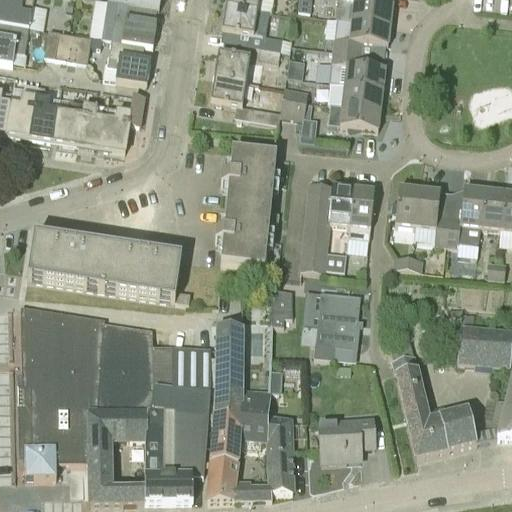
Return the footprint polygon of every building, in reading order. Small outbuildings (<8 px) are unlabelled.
[(33,0),(1,0),(0,7),(0,6),(0,29),(28,34),(44,37),(48,14),(32,11),(33,0)] [(127,0),(129,0),(127,11),(149,15),(158,16),(161,0),(127,0)] [(269,19),(257,17),(259,0),(227,0),(225,12),(269,19)] [(367,0),(339,0),(339,5),(337,5),(335,26),(339,26),(389,32),(392,11),(366,8),(367,0)] [(311,6),(298,5),(297,18),(310,19),(311,6)] [(73,7),(65,6),(64,18),(71,19),(73,7)] [(149,15),(127,11),(107,8),(101,46),(104,46),(111,47),(143,53),(152,54),(156,31),(146,30),(149,15)] [(265,43),(269,19),(225,12),(221,37),(247,42),(245,52),(260,55),(280,58),(282,45),(265,43)] [(387,53),(389,32),(339,26),(337,46),(333,46),(332,58),(360,62),(361,50),(387,53)] [(24,61),(28,34),(0,29),(0,69),(13,71),(14,59),(24,61)] [(55,65),(59,39),(48,37),(44,64),(55,65)] [(65,67),(69,41),(59,39),(55,65),(65,67)] [(75,68),(79,42),(69,41),(65,67),(75,68)] [(79,42),(75,68),(87,70),(89,58),(91,44),(79,42)] [(89,58),(102,60),(104,46),(101,46),(91,44),(89,58)] [(291,47),(282,45),(280,58),(289,59),(291,47)] [(140,68),(143,53),(111,47),(106,74),(116,75),(114,87),(146,92),(150,69),(140,68)] [(278,70),(280,58),(260,55),(258,66),(278,70)] [(359,73),(360,62),(332,58),(328,90),(329,90),(382,96),(384,76),(359,73)] [(213,84),(246,89),(250,64),(217,59),(213,84)] [(290,68),(293,82),(306,79),(304,65),(290,68)] [(213,84),(209,109),(241,114),(246,89),(213,84)] [(382,96),(329,90),(327,111),(330,111),(379,117),(382,96)] [(291,125),(296,98),(284,96),(280,119),(279,123),(291,125)] [(0,139),(5,140),(10,110),(0,108),(2,98),(0,97),(0,139)] [(291,125),(303,126),(308,100),(296,98),(291,125)] [(29,144),(35,104),(20,101),(19,112),(10,110),(5,140),(29,144)] [(140,132),(144,104),(132,102),(129,119),(116,117),(115,127),(105,125),(100,155),(124,159),(129,130),(140,132)] [(53,148),(58,118),(48,116),(49,106),(35,104),(29,144),(53,148)] [(77,152),(83,112),(68,109),(66,119),(58,118),(53,148),(77,152)] [(377,137),(379,117),(330,111),(327,131),(339,133),(377,137)] [(100,155),(105,125),(95,124),(96,114),(83,112),(77,152),(100,155)] [(279,123),(280,119),(250,114),(248,126),(278,131),(279,123)] [(374,140),(354,141),(355,157),(375,156),(374,140)] [(269,219),(275,162),(231,157),(229,180),(221,180),(220,191),(228,192),(223,236),(215,236),(214,247),(222,248),(220,271),(264,275),(267,247),(275,247),(278,220),(269,219)] [(331,205),(332,193),(308,191),(307,203),(331,205)] [(352,195),(351,195),(332,193),(331,205),(330,217),(328,229),(328,231),(348,233),(352,195)] [(414,234),(418,196),(398,194),(394,232),(414,234)] [(348,233),(347,245),(368,248),(373,197),(352,195),(348,233)] [(477,252),(479,234),(482,197),(463,195),(459,226),(448,225),(445,252),(457,253),(457,250),(477,252)] [(436,224),(439,198),(418,196),(414,234),(435,236),(433,251),(445,252),(448,225),(436,224)] [(500,236),(504,199),(482,197),(479,234),(500,236)] [(511,199),(504,199),(500,236),(511,237),(511,199)] [(330,217),(331,205),(307,203),(306,214),(330,217)] [(305,226),(328,229),(330,217),(306,214),(305,226)] [(303,238),(327,241),(328,231),(328,229),(305,226),(303,238)] [(326,254),(327,241),(303,238),(302,252),(326,254)] [(174,309),(176,299),(180,266),(33,244),(26,287),(66,293),(174,309)] [(324,267),(326,254),(302,252),(301,264),(324,267)] [(323,280),(324,267),(301,264),(299,278),(323,280)] [(420,279),(421,267),(394,264),(393,276),(420,279)] [(495,286),(496,269),(488,269),(486,285),(495,286)] [(496,269),(495,286),(504,287),(505,270),(496,269)] [(326,281),(305,279),(304,289),(325,291),(326,281)] [(271,330),(283,330),(283,324),(292,324),(291,298),(270,296),(271,330)] [(190,301),(176,299),(174,309),(188,311),(190,301)] [(360,304),(351,303),(320,300),(315,351),(356,356),(359,335),(356,335),(360,304)] [(55,472),(87,472),(87,462),(88,462),(88,418),(97,418),(146,418),(160,419),(162,484),(191,483),(203,483),(210,394),(209,394),(209,354),(149,353),(151,337),(104,330),(104,327),(20,314),(21,396),(22,457),(24,457),(24,487),(55,486),(55,472)] [(461,315),(447,315),(447,329),(461,329),(461,315)] [(462,319),(461,331),(473,332),(474,320),(462,319)] [(216,404),(211,468),(238,470),(240,446),(266,448),(267,424),(268,407),(241,405),(241,335),(217,335),(216,404)] [(508,376),(510,360),(511,343),(511,341),(459,336),(456,371),(508,376)] [(395,337),(383,337),(384,346),(395,346),(395,337)] [(426,417),(413,362),(392,367),(416,466),(435,461),(425,417),(426,417)] [(270,377),(270,384),(270,398),(279,398),(281,378),(270,377)] [(511,377),(496,447),(511,447),(511,377)] [(435,461),(476,452),(467,417),(460,418),(458,409),(426,417),(425,417),(435,461)] [(89,472),(89,511),(115,511),(122,511),(122,498),(110,498),(110,492),(113,492),(112,451),(145,450),(146,418),(97,418),(88,418),(88,462),(87,462),(87,472),(89,472)] [(162,484),(160,419),(146,418),(145,450),(146,498),(146,511),(192,510),(191,483),(162,484)] [(291,459),(290,425),(267,424),(266,448),(267,469),(268,501),(292,500),(291,459)] [(346,468),(346,463),(360,462),(360,455),(374,454),(372,427),(318,431),(320,470),(346,468)] [(238,470),(211,468),(210,468),(206,508),(250,507),(249,490),(246,490),(246,489),(236,489),(238,470)] [(63,490),(14,498),(15,507),(64,500),(63,490)]
